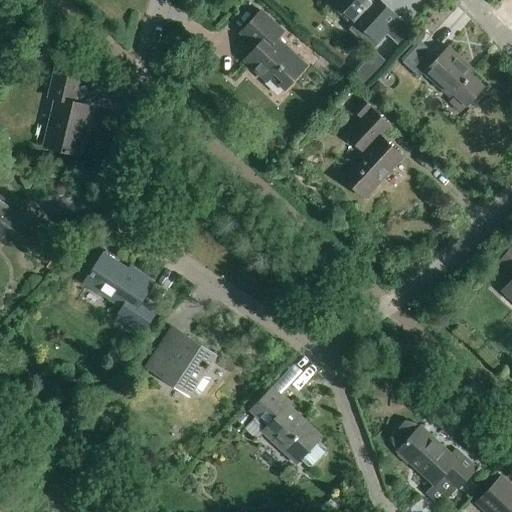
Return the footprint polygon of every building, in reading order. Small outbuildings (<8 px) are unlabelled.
[(343,14),(339,18),(351,30),(355,26),(376,45),(399,19),(379,0),(378,0),(332,0),(330,3),(343,14)] [(256,49),(244,62),(267,83),(271,78),(285,91),(307,68),(277,40),(283,34),(261,13),(240,35),(256,49)] [(402,64),(419,79),(423,75),(450,99),(453,95),(467,108),(485,89),(463,69),(466,65),(448,48),(438,59),(421,43),(402,64)] [(353,76),(365,88),(388,64),(375,52),(353,76)] [(58,89),(44,148),(80,157),(91,108),(75,104),(82,75),(56,69),(51,88),(58,89)] [(380,83),(371,92),(380,100),(384,95),(385,88),(380,83)] [(342,178),(365,199),(402,159),(380,138),(389,127),(358,99),(349,108),(362,120),(346,138),(364,153),(342,178)] [(0,235),(4,238),(7,232),(25,244),(40,221),(21,209),(20,211),(0,198),(0,235)] [(505,270),(511,261),(511,247),(498,264),(505,270)] [(117,319),(142,335),(158,310),(143,301),(154,284),(138,274),(136,277),(103,255),(85,284),(123,309),(117,319)] [(148,371),(186,397),(191,390),(200,396),(210,380),(201,374),(205,369),(206,370),(209,366),(208,365),(214,355),(188,338),(180,350),(167,342),(148,371)] [(79,397),(84,390),(78,385),(73,393),(79,397)] [(251,412),(256,417),(245,430),(256,440),(263,433),(296,465),(300,461),(308,468),(313,468),(326,455),(326,449),(318,442),(321,438),(288,408),(291,404),(274,388),(251,412)] [(399,451),(397,453),(433,486),(443,476),(457,490),(476,470),(456,452),(451,457),(420,428),(418,430),(415,426),(406,424),(392,439),(395,447),(399,451)] [(477,505),(484,511),(511,511),(511,488),(501,478),(477,505)]
